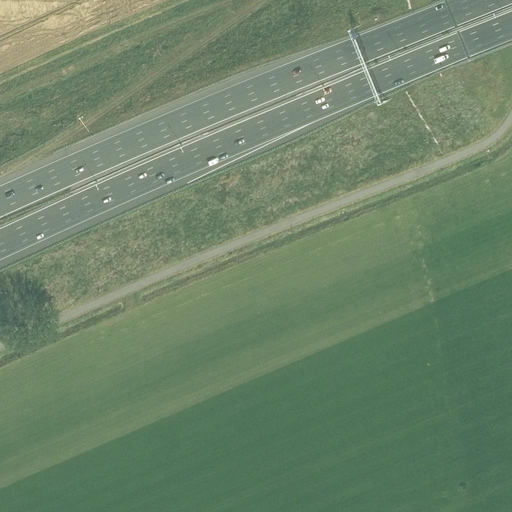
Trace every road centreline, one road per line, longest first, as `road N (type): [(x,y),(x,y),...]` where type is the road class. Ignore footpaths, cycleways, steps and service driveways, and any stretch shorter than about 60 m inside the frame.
road 1 (motorway): [(0,244),(511,24)]
road 2 (motorway): [(487,0),(0,201)]
